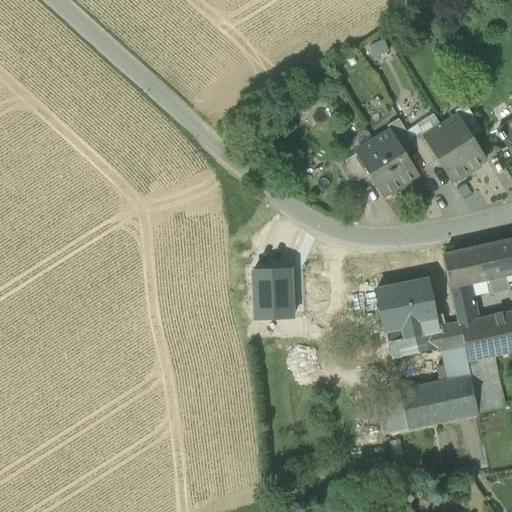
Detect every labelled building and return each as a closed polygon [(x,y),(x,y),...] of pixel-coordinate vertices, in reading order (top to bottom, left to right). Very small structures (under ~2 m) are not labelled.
[(482,132),(465,105),(454,112),(457,117),(458,116),(472,138),(482,132)] [(472,138),(458,116),(457,117),(441,127),(470,175),(481,168),(479,165),(486,161),(472,138)] [(410,139),(398,120),(387,127),(390,132),(390,131),(404,153),(414,147),(410,140),(410,139)] [(511,122),(496,132),(498,135),(498,136),(501,141),(501,140),(511,158),(511,122)] [(424,138),(423,138),(437,160),(450,183),(457,178),(459,182),(470,175),(441,127),(424,138)] [(390,132),(373,143),(402,190),(413,183),(411,180),(418,176),(404,153),(390,131),(390,132)] [(437,160),(423,138),(424,138),(421,133),(410,139),(410,140),(414,147),(426,167),(437,160)] [(373,143),(355,153),(369,175),(382,197),(389,193),(391,197),(402,190),(373,143)] [(356,155),(344,162),(357,183),(369,175),(356,155)] [(511,240),(442,256),(449,288),(450,288),(457,324),(459,324),(473,321),(466,292),(471,291),(470,284),(511,274),(511,240)] [(375,279),(279,286),(252,288),(253,301),(280,299),(283,335),(301,333),(318,332),(356,329),(385,327),(376,291),(377,290),(375,279)] [(377,290),(376,291),(385,327),(385,331),(386,331),(386,335),(392,360),(441,348),(437,328),(427,281),(377,290)] [(511,312),(473,321),(459,324),(464,348),(467,363),(493,358),(511,353),(511,312)] [(457,324),(437,328),(441,348),(442,352),(464,348),(459,324),(457,324)] [(385,327),(356,329),(356,338),(384,336),(386,335),(386,331),(385,331),(385,327)] [(318,332),(301,333),(301,342),(319,340),(318,332)] [(464,348),(442,352),(447,381),(469,377),(467,363),(464,348)] [(493,358),(467,363),(469,377),(477,414),(504,409),(493,358)] [(477,414),(469,377),(447,381),(398,392),(407,430),(477,416),(477,414)] [(407,430),(398,392),(378,396),(387,435),(407,430)] [(386,471),(367,474),(369,486),(389,483),(386,471)]
